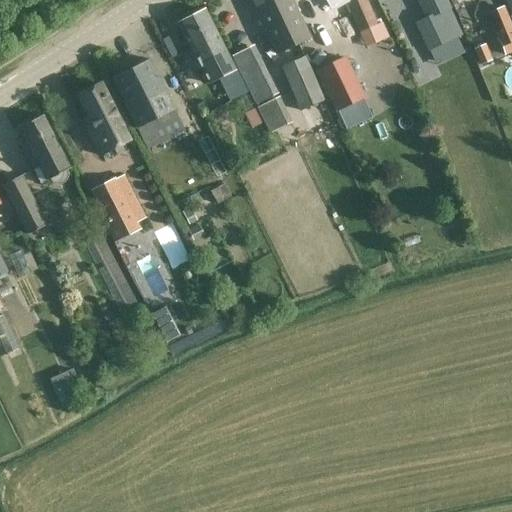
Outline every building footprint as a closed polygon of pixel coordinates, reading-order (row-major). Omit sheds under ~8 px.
[(266,33),(277,54),(310,38),(290,0),(250,0),(267,33),(266,33)] [(346,4),(359,33),(377,24),(366,0),(324,0),(332,12),(346,4)] [(415,24),(428,51),(462,36),(445,0),(417,0),(426,19),(415,24)] [(511,18),(511,20),(511,0),(503,0),(511,17),(511,18)] [(201,70),(208,85),(235,71),(204,10),(177,24),(201,70)] [(231,57),(255,105),(277,94),(253,46),(231,57)] [(325,99),(305,57),(283,67),(303,109),(325,99)] [(316,72),(336,112),(365,98),(345,57),(316,72)] [(111,78),(136,129),(138,129),(174,110),(149,60),(111,78)] [(100,84),(78,95),(89,117),(81,121),(98,155),(128,140),(100,84)] [(257,109),(269,134),(291,123),(279,98),(257,109)] [(136,129),(146,149),(185,131),(174,110),(138,129),(136,129)] [(66,171),(70,170),(42,116),(19,128),(26,142),(21,145),(34,170),(39,167),(46,181),(50,180),(50,181),(52,182),(54,184),(55,184),(57,185),(58,185),(60,185),(62,184),(64,183),(65,181),(66,180),(67,178),(67,177),(67,175),(67,174),(67,173),(66,171)] [(2,186),(27,235),(46,225),(21,176),(2,186)] [(114,180),(90,192),(109,229),(107,230),(112,240),(138,227),(136,222),(144,218),(123,177),(115,181),(114,180)] [(104,232),(85,242),(121,316),(141,307),(104,232)] [(9,256),(19,278),(29,273),(19,252),(9,256)] [(167,342),(179,336),(165,308),(153,314),(157,323),(167,342)] [(5,314),(0,316),(0,334),(12,358),(25,352),(5,314)] [(72,369),(50,380),(60,402),(74,395),(69,384),(77,381),(72,369)]
